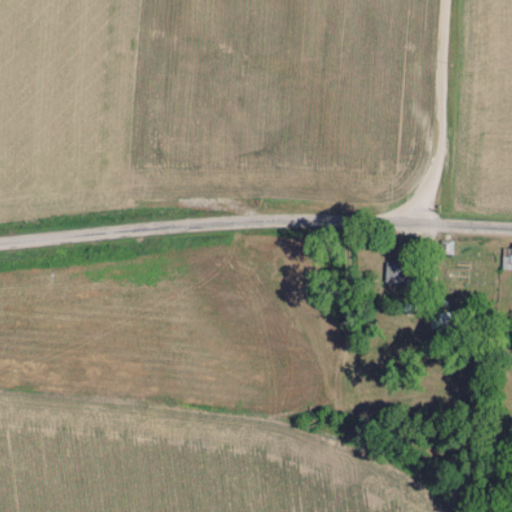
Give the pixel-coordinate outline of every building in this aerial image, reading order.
[(440,239),(453,239),(453,253),(440,253),(440,239)] [(502,247),(511,247),(511,268),(502,268),(502,247)] [(385,261),(410,263),(409,282),(384,281),(385,261)] [(404,295),(412,295),(412,313),(403,313),(404,295)] [(430,312),(460,310),(461,327),(430,328),(430,312)]
